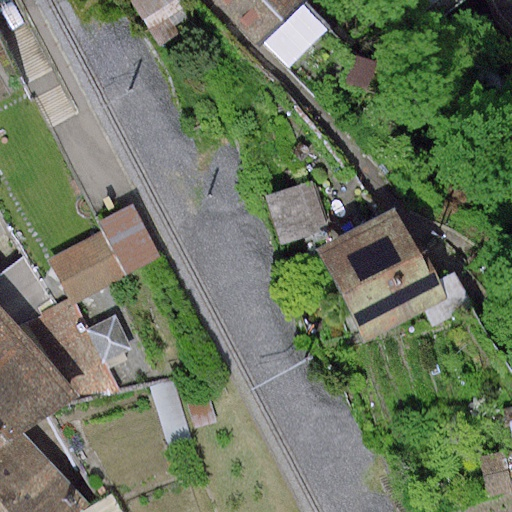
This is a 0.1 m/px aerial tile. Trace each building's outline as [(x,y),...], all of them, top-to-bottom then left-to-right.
[(327,30),(294,0),(217,0),(290,69),(327,30)] [(319,177),(272,190),(280,218),(327,204),(319,177)] [(104,225),(128,269),(145,259),(121,216),(104,225)] [(429,298),(396,228),(334,258),(367,328),(429,298)] [(0,443),(12,437),(63,400),(0,332),(0,443)] [(74,511),(12,437),(0,443),(0,511),(74,511)]
